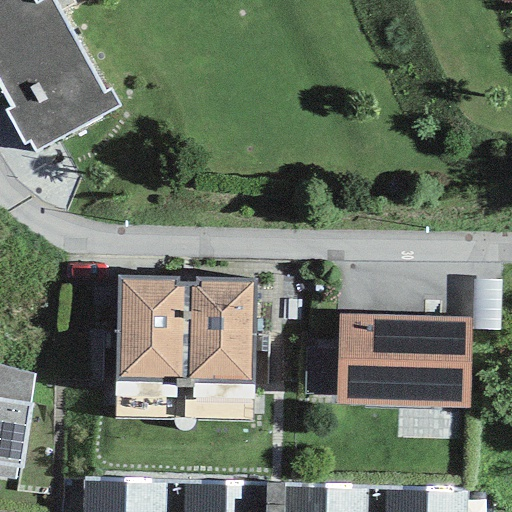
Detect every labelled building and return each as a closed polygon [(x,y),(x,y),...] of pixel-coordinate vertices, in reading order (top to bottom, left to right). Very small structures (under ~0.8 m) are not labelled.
[(118,106),(110,90),(105,92),(54,0),(0,0),(0,89),(10,107),(4,111),(22,145),(29,142),(34,152),(118,106)] [(178,278),(115,277),(113,382),(175,383),(175,388),(191,388),(192,385),(254,386),(256,279),(195,278),(195,284),(178,284),(178,278)] [(469,318),(338,314),(335,403),(467,407),(469,318)] [(33,375),(0,366),(0,477),(14,479),(16,468),(22,468),(31,405),(29,405),(33,375)] [(163,511),(164,484),(81,481),(80,511),(163,511)] [(265,511),(267,487),(184,485),(183,511),(265,511)] [(366,511),(367,489),(285,487),(283,511),(366,511)] [(466,511),(468,494),(385,491),(384,511),(466,511)]
